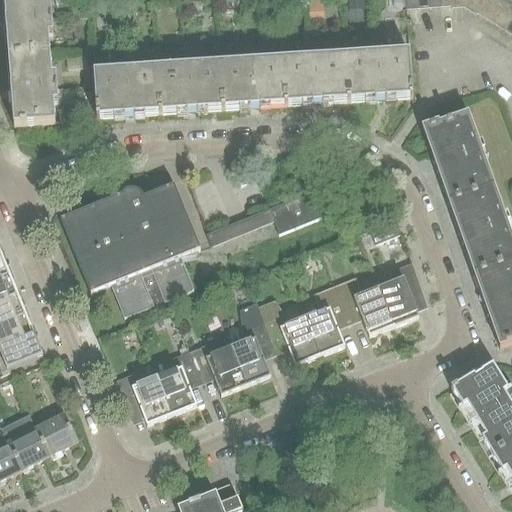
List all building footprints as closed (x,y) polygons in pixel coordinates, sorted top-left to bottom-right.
[(4,0),(9,61),(50,57),(45,0),(4,0)] [(314,0),(315,19),(332,18),(331,0),(314,0)] [(365,0),(347,0),(349,13),(366,12),(365,0)] [(405,0),(406,12),(419,11),(417,0),(405,0)] [(430,10),(429,0),(417,0),(419,11),(430,10)] [(441,10),(440,0),(429,0),(430,10),(441,10)] [(452,9),(451,0),(440,0),(441,10),(452,9)] [(465,10),(467,0),(451,0),(452,9),(452,10),(465,10)] [(477,16),(487,0),(467,0),(465,10),(476,18),(477,17),(477,16)] [(486,22),(499,2),(497,0),(487,0),(477,16),(477,17),(486,22)] [(509,8),(511,9),(511,0),(497,0),(499,2),(509,8)] [(486,22),(496,28),(509,8),(499,2),(486,22)] [(511,24),(511,9),(509,8),(496,28),(505,35),(511,24)] [(350,104),(413,100),(410,54),(347,58),(350,104)] [(55,125),(50,57),(9,61),(15,128),(55,125)] [(350,104),(347,58),(284,62),(287,108),(341,104),(350,104)] [(287,108),(284,62),(221,67),(224,112),(287,108)] [(224,112),(221,67),(158,71),(161,117),(224,112)] [(161,117),(158,71),(94,75),(98,121),(161,117)] [(81,112),(58,114),(60,126),(82,125),(81,112)] [(439,124),(423,129),(448,204),(494,188),(469,116),(440,126),(439,124)] [(211,251),(236,241),(337,200),(332,187),(206,238),(210,248),(211,251)] [(511,262),(511,239),(494,188),(448,204),(474,276),(511,262)] [(180,261),(199,253),(173,189),(142,201),(141,198),(140,197),(137,194),(132,194),(126,194),(123,196),(120,199),(60,224),(90,297),(109,290),(110,291),(111,291),(123,321),(122,321),(122,322),(123,321),(123,322),(192,295),(191,294),(192,293),(191,293),(179,263),(180,263),(180,261)] [(370,233),(375,248),(402,238),(396,223),(370,233)] [(0,259),(0,282),(10,279),(2,259),(0,259)] [(511,262),(474,276),(499,350),(511,345),(511,262)] [(397,286),(381,293),(396,330),(421,321),(412,299),(424,295),(414,267),(392,275),(397,286)] [(0,282),(0,306),(18,299),(10,279),(0,282)] [(358,281),(337,289),(350,324),(362,319),(371,340),(396,330),(381,293),(365,299),(358,281)] [(323,315),(307,322),(321,360),(346,350),(338,329),(350,324),(337,289),(316,298),(323,315)] [(18,299),(0,306),(0,329),(26,319),(18,299)] [(259,309),(265,325),(276,353),(288,348),(297,369),(321,360),(307,322),(291,328),(286,317),(277,302),(259,309)] [(248,345),(232,351),(247,389),(272,379),(264,358),(276,353),(265,325),(259,309),(257,305),(242,311),(244,333),(248,345)] [(26,319),(0,329),(0,351),(34,338),(26,319)] [(34,338),(0,351),(0,373),(1,376),(43,360),(34,338)] [(222,399),(247,389),(232,351),(216,357),(212,346),(191,354),(202,382),(214,377),(222,399)] [(174,374),(158,380),(173,418),(198,408),(190,387),(202,382),(191,354),(170,362),(174,374)] [(452,393),(492,459),(511,446),(511,398),(494,369),(452,393)] [(148,428),(173,418),(158,380),(142,386),(138,375),(118,383),(129,411),(140,407),(148,428)] [(64,417),(35,432),(49,461),(78,446),(64,417)] [(22,474),(49,461),(35,432),(8,445),(22,474)] [(8,445),(0,449),(0,485),(22,474),(8,445)] [(511,446),(492,459),(511,490),(511,446)] [(178,511),(242,511),(237,500),(233,490),(178,511)]
